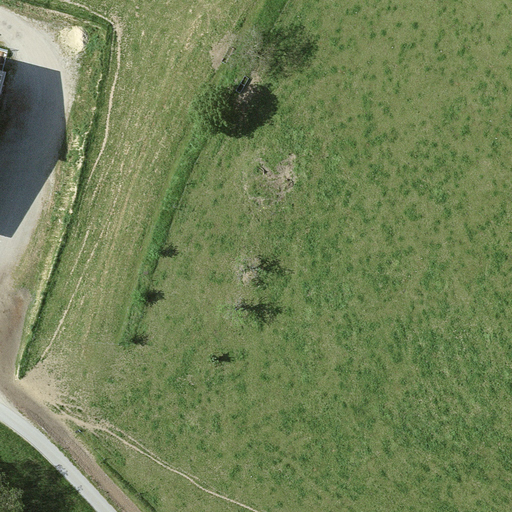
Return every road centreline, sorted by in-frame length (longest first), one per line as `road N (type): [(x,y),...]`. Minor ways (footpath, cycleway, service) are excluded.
road 1 (track): [(0,20),(33,42),(39,68),(0,246)]
road 2 (residential): [(0,410),(44,443),(106,511)]
